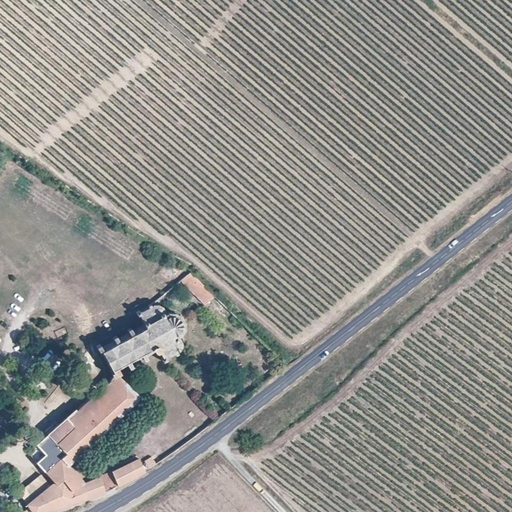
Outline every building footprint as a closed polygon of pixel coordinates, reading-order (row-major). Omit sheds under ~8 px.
[(213,295),(189,272),(179,280),(204,305),(213,295)] [(230,312),(218,300),(213,305),(219,310),(217,312),(224,319),(230,312)] [(95,473),(91,474),(80,478),(63,460),(67,457),(135,393),(114,371),(116,370),(113,365),(123,360),(125,364),(128,362),(126,358),(137,352),(140,356),(143,354),(141,350),(149,345),(151,348),(153,349),(155,348),(158,354),(157,355),(159,358),(162,356),(161,355),(171,350),(172,351),(174,350),(173,348),(175,346),(177,344),(177,341),(177,338),(175,336),(181,328),(182,319),(177,311),(169,306),(160,307),(158,305),(156,303),(153,302),(150,302),(148,303),(147,301),(145,303),(145,304),(137,309),(136,307),(133,309),(134,312),(136,312),(141,322),(129,329),(127,325),(124,326),(126,330),(114,336),(112,333),(109,335),(111,338),(99,345),(97,341),(93,343),(95,347),(96,347),(108,369),(107,370),(109,374),(106,378),(72,407),(45,431),(43,429),(40,432),(42,434),(33,442),(42,452),(33,460),(52,482),(48,485),(37,472),(15,490),(26,505),(19,509),(20,511),(26,511),(30,511),(60,503),(100,489),(95,473)] [(46,399),(59,408),(73,389),(60,379),(46,399)] [(119,461),(133,455),(132,451),(118,458),(119,461)] [(113,482),(140,467),(134,455),(133,455),(119,461),(107,468),(113,482)] [(146,465),(153,460),(150,456),(143,460),(146,465)] [(91,474),(89,459),(81,462),(67,457),(63,460),(80,478),(91,474)] [(113,482),(107,468),(95,473),(100,489),(113,482)]
